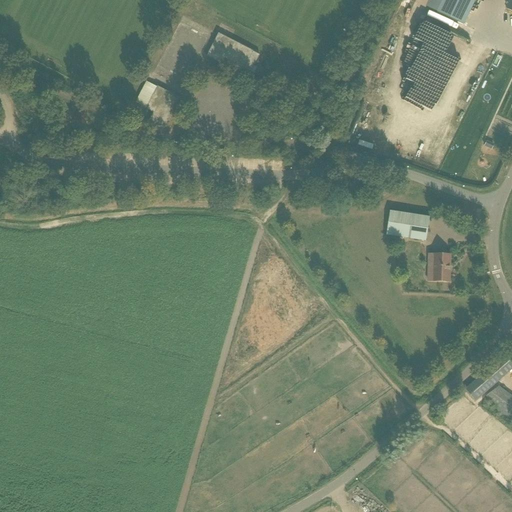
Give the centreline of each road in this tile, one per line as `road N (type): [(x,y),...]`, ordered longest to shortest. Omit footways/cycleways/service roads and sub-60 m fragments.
road 1 (unclassified): [(498,207),(380,165),(282,173),(49,165),(0,140)]
road 2 (unclassified): [(292,511),(398,434),(511,329)]
road 3 (track): [(419,415),(337,318),(228,395)]
